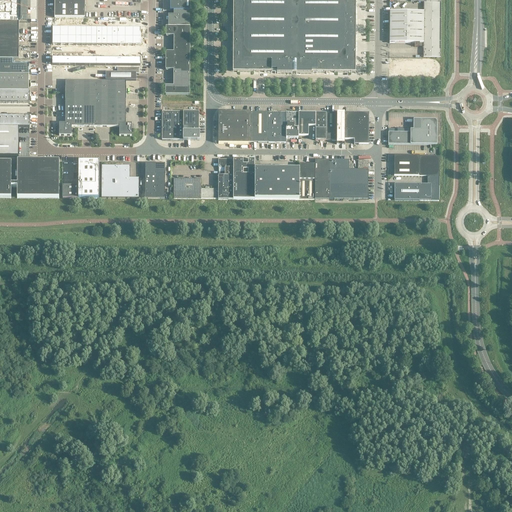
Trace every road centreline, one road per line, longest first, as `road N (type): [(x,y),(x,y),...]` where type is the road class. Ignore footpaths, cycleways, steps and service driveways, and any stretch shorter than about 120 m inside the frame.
road 1 (unclassified): [(42,0),(41,144),(150,151)]
road 2 (unclassified): [(209,151),(378,153)]
road 3 (unclassified): [(211,75),(378,76)]
road 4 (secondary): [(214,96),(378,102)]
road 5 (unclassified): [(150,151),(151,0)]
road 6 (tertiary): [(511,396),(480,348),(474,272)]
